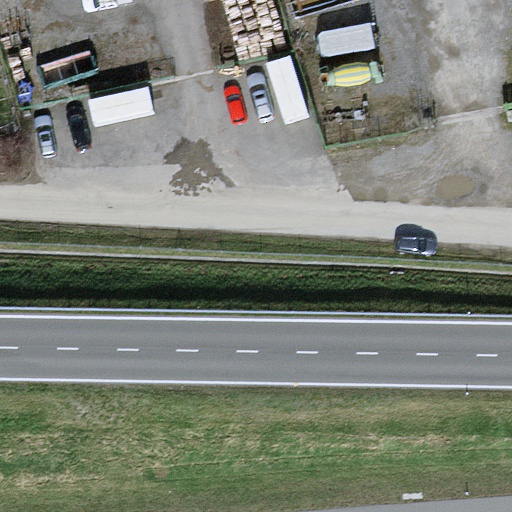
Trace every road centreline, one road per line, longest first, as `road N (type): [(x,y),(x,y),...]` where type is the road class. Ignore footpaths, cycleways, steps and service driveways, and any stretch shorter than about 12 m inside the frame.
road 1 (unclassified): [(511,227),(0,200)]
road 2 (motorway): [(511,355),(0,347)]
road 3 (track): [(449,0),(464,98),(460,224)]
road 4 (track): [(187,0),(245,213)]
